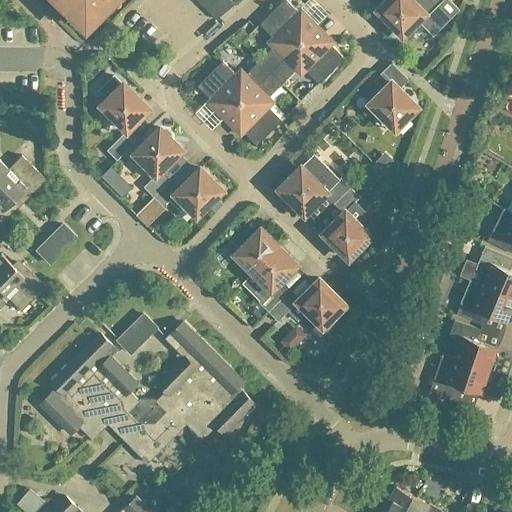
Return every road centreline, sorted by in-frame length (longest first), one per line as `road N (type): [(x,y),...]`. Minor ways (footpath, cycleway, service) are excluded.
road 1 (residential): [(144,237),(75,162),(65,64),(0,59)]
road 2 (residential): [(352,452),(176,268)]
road 3 (residential): [(254,181),(362,57),(362,39),(340,15)]
road 4 (residential): [(12,364),(144,237)]
road 5 (residential): [(254,181),(175,104),(174,78),(208,46)]
road 6 (tertiary): [(502,462),(411,442),(352,452)]
road 7 (residential): [(339,272),(254,181)]
